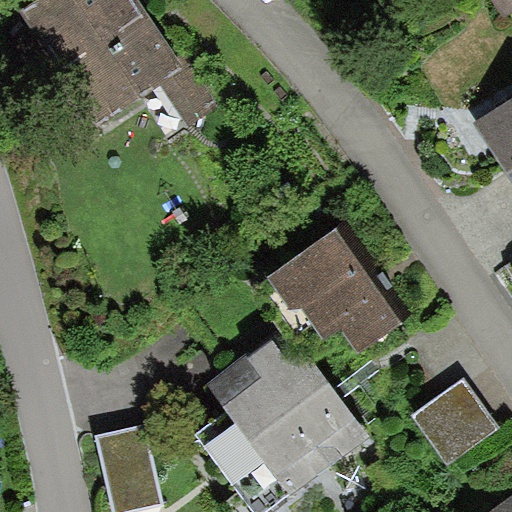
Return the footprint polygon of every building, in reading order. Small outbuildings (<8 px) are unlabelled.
[(197,102),(123,0),(43,0),(4,29),(81,134),(136,94),(161,128),(197,102)] [(511,97),(474,125),(511,177),(511,97)] [(404,321),(338,230),(269,282),(291,310),(304,310),(326,340),(340,330),(358,355),(404,321)] [(228,412),(198,435),(254,511),(267,511),(370,437),(338,394),(311,357),(296,370),(272,340),(209,385),(228,412)] [(496,425),(463,381),(413,418),(446,462),(496,425)] [(146,424),(96,435),(112,511),(125,511),(163,504),(146,424)] [(511,511),(511,502),(497,511),(511,511)]
